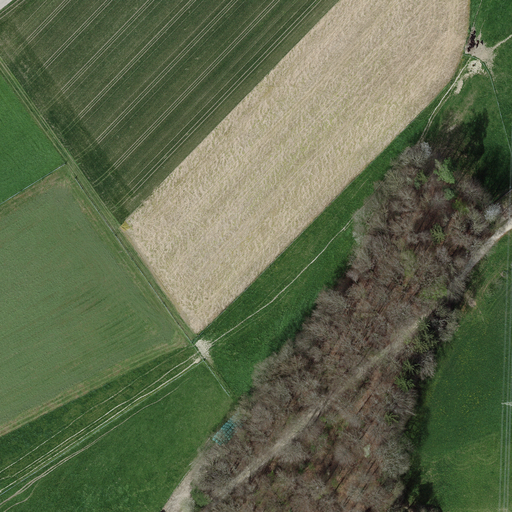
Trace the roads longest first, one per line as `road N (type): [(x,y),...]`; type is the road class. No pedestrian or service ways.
road 1 (track): [(185,511),(319,319),(467,49),(473,0)]
road 2 (track): [(252,414),(0,65)]
